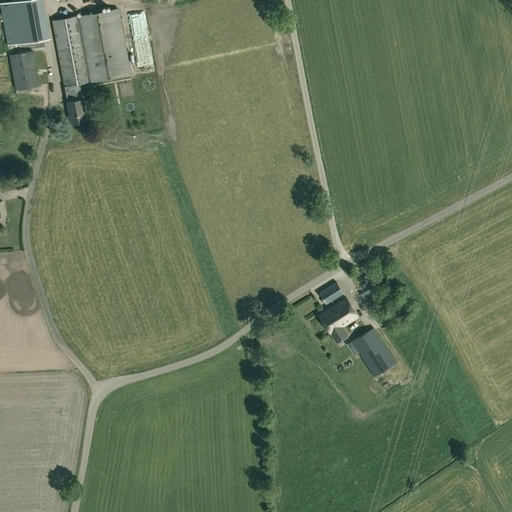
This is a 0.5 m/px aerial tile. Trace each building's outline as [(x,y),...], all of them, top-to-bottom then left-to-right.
[(38,0),(18,0),(0,3),(8,45),(46,38),(38,0)] [(67,101),(82,98),(79,83),(130,74),(118,9),(53,21),(58,49),(64,86),(67,101)] [(33,51),(10,55),(16,89),(39,85),(33,51)] [(82,98),(67,101),(71,123),(86,120),(82,98)] [(154,120),(125,124),(126,130),(155,125),(154,120)] [(319,292),(326,303),(331,300),(343,292),(336,281),(319,292)] [(369,288),(360,293),(363,299),(372,294),(369,288)] [(357,316),(346,297),(334,304),(329,308),(318,314),(330,333),(336,342),(348,334),(342,326),(357,316)] [(373,328),(352,341),(374,376),(395,363),(373,328)]
